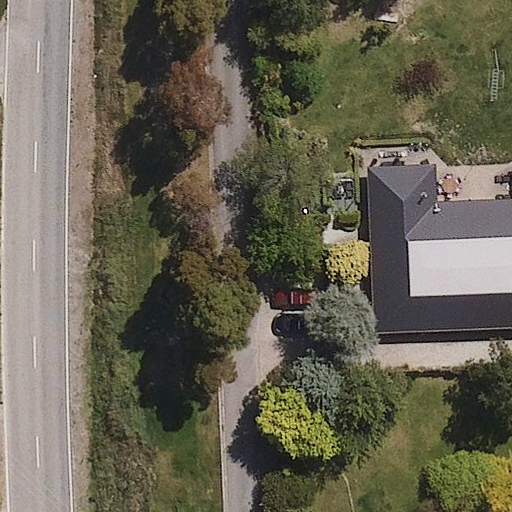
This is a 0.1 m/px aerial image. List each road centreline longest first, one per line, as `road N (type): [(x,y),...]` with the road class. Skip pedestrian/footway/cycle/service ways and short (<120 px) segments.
road 1 (residential): [(221,0),(243,511)]
road 2 (tertiary): [(38,511),(39,0)]
